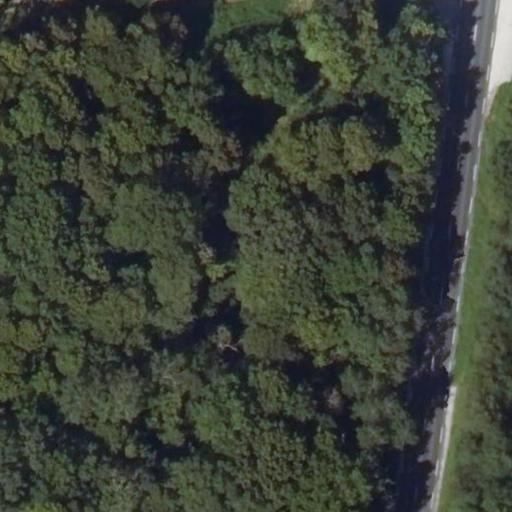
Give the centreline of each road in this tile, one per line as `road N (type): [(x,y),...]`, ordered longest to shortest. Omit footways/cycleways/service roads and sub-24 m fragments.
road 1 (primary): [(478,0),(411,511)]
road 2 (track): [(0,17),(170,0)]
